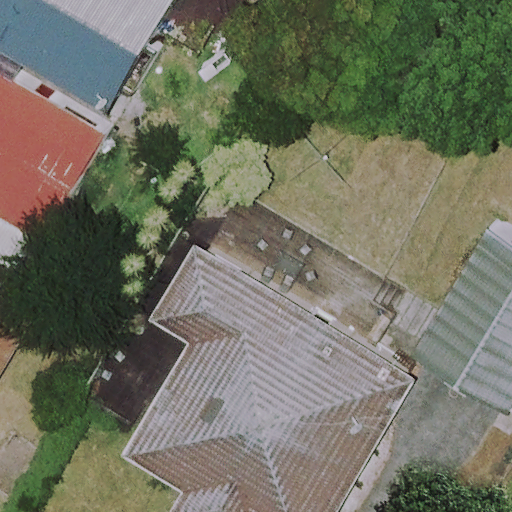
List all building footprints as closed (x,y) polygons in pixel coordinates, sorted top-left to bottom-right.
[(181,0),(0,0),(0,25),(128,96),(181,0)] [(114,127),(0,61),(0,199),(55,231),(114,127)] [(511,231),(503,227),(434,353),(511,395),(511,231)] [(351,511),(438,364),(209,231),(164,308),(202,330),(137,442),(202,480),(187,507),(195,511),(351,511)] [(0,391),(48,311),(0,282),(0,391)]
